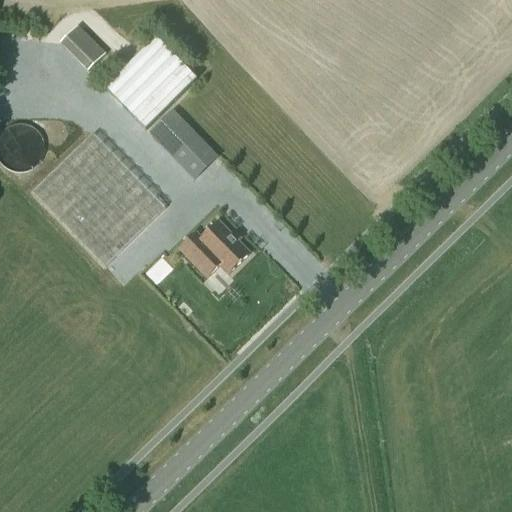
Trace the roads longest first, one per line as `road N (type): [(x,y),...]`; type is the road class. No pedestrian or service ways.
road 1 (tertiary): [(135,511),(511,140)]
road 2 (track): [(372,511),(348,339),(332,313)]
